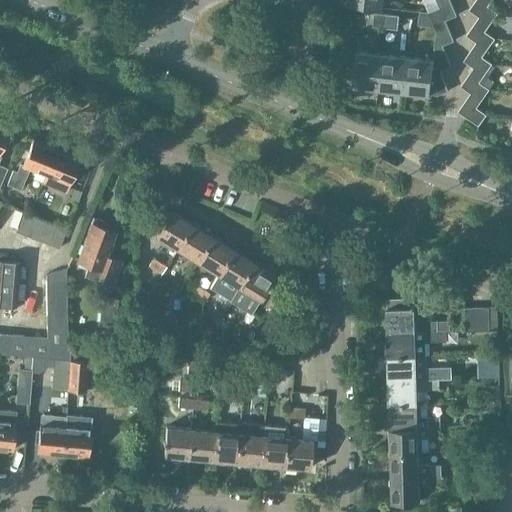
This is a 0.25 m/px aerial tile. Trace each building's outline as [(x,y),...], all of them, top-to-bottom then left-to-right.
[(384,0),(349,0),(349,5),(384,9),(384,0)] [(436,0),(440,9),(446,21),(457,17),(450,0),(436,0)] [(477,0),(470,11),(480,18),(488,7),(492,0),(477,0)] [(467,36),(477,43),(486,31),(497,14),(488,7),(480,18),(467,36)] [(435,28),(437,33),(444,46),(455,42),(446,21),(440,9),(429,13),(420,12),(419,26),(435,28)] [(373,28),(387,29),(388,15),(375,14),(373,28)] [(388,15),(387,29),(398,30),(399,17),(388,15)] [(464,61),(474,68),(483,57),(493,42),(496,38),(486,31),(477,43),(464,61)] [(437,33),(434,61),(441,71),(451,67),(444,46),(437,33)] [(353,87),(379,90),(383,55),(357,52),(353,87)] [(379,90),(404,93),(408,58),(383,55),(379,90)] [(461,87),(471,94),(480,82),(492,65),(483,57),(474,68),(461,87)] [(404,93),(431,95),(434,61),(408,58),(404,93)] [(434,61),(431,95),(438,96),(449,92),(441,71),(434,61)] [(471,94),(466,101),(477,109),(487,94),(491,89),(480,82),(471,94)] [(477,109),(466,101),(459,112),(479,126),(487,115),(477,109)] [(0,152),(9,131),(0,126),(0,152)] [(22,167),(29,170),(45,177),(57,150),(33,140),(23,165),(22,167)] [(57,150),(45,177),(43,183),(66,193),(80,159),(57,150)] [(21,191),(29,170),(22,167),(23,165),(20,164),(17,172),(13,171),(7,185),(21,191)] [(69,200),(77,203),(82,191),(74,188),(69,200)] [(155,236),(176,250),(192,225),(171,212),(155,236)] [(16,232),(38,241),(46,221),(24,213),(16,232)] [(88,230),(77,262),(89,266),(85,277),(113,288),(123,261),(107,255),(116,230),(108,227),(106,223),(104,220),(100,218),(97,217),(93,216),(88,230)] [(38,241),(49,245),(56,225),(46,221),(38,241)] [(56,225),(49,245),(59,249),(67,229),(56,225)] [(176,250),(197,262),(212,237),(192,225),(176,250)] [(197,262),(217,275),(233,250),(212,237),(197,262)] [(217,275),(238,288),(254,263),(233,250),(217,275)] [(149,267),(158,273),(163,265),(154,259),(149,267)] [(20,263),(0,261),(0,306),(16,308),(20,263)] [(254,263),(238,288),(259,301),(267,288),(274,278),(275,276),(254,263)] [(46,275),(47,315),(67,315),(67,269),(46,275)] [(274,278),(267,288),(273,292),(275,293),(279,296),(285,285),(280,282),(274,278)] [(190,292),(202,300),(207,291),(195,284),(190,292)] [(387,297),(388,333),(416,333),(416,332),(447,331),(450,331),(450,321),(416,322),(415,297),(387,297)] [(103,298),(101,325),(116,327),(115,333),(124,334),(126,315),(117,314),(118,299),(103,298)] [(478,332),(478,307),(465,308),(466,332),(478,332)] [(490,307),(478,307),(478,332),(490,332),(490,307)] [(47,315),(47,338),(48,339),(68,338),(67,315),(47,315)] [(262,347),(277,351),(283,329),(269,325),(262,347)] [(170,327),(157,327),(157,348),(170,348),(170,327)] [(388,333),(389,357),(427,356),(427,343),(438,342),(447,342),(447,331),(416,332),(416,333),(388,333)] [(0,347),(0,355),(10,356),(12,335),(1,334),(0,347)] [(10,356),(22,357),(24,336),(12,335),(10,356)] [(52,359),(54,360),(70,361),(70,352),(68,352),(68,338),(48,339),(47,338),(24,336),(22,357),(25,357),(52,359)] [(220,347),(210,344),(206,357),(217,360),(220,347)] [(485,373),(500,372),(499,355),(484,355),(485,373)] [(427,356),(389,357),(389,381),(418,380),(439,379),(439,369),(427,370),(427,356)] [(52,359),(25,357),(24,370),(19,369),(16,404),(29,405),(32,372),(40,373),(40,367),(51,368),(52,359)] [(125,357),(101,357),(100,367),(124,368),(125,357)] [(70,361),(54,360),(52,388),(67,390),(68,391),(70,361)] [(70,361),(68,391),(86,393),(88,363),(70,361)] [(195,366),(193,374),(220,378),(221,369),(195,366)] [(270,367),(269,379),(285,380),(286,368),(270,367)] [(251,380),(250,396),(258,397),(258,396),(266,397),(268,376),(260,375),(259,381),(251,380)] [(217,403),(228,404),(230,404),(230,403),(232,380),(219,379),(217,403)] [(418,380),(418,381),(427,381),(427,391),(440,390),(439,379),(418,380)] [(192,381),(183,380),(183,391),(192,392),(192,381)] [(389,381),(390,405),(418,404),(418,381),(418,380),(389,381)] [(489,400),(501,399),(500,386),(489,386),(489,400)] [(129,392),(117,390),(116,405),(128,406),(129,392)] [(178,408),(192,409),(193,400),(180,398),(178,408)] [(193,400),(192,409),(207,410),(209,401),(193,400)] [(488,413),(500,412),(500,401),(487,402),(488,413)] [(390,405),(391,429),(419,428),(428,428),(441,427),(441,417),(428,418),(427,404),(418,404),(390,405)] [(304,419),(304,417),(305,409),(288,408),(287,418),(304,419)] [(0,409),(0,449),(13,450),(17,411),(0,409)] [(38,453),(63,455),(67,415),(41,413),(38,453)] [(67,415),(63,455),(88,457),(92,417),(67,415)] [(304,417),(304,419),(302,435),(304,436),(304,439),(288,437),(285,466),(310,469),(313,439),(318,440),(317,447),(325,447),(326,436),(324,435),(325,419),(304,417)] [(213,460),(237,462),(238,448),(239,433),(240,424),(216,422),(215,431),(213,460)] [(237,462),(261,464),(264,435),(264,426),(240,424),(239,433),(238,448),(237,462)] [(164,456),(189,458),(191,429),(166,427),(164,456)] [(391,453),(419,452),(430,452),(430,438),(441,438),(441,427),(428,428),(419,428),(391,429),(391,453)] [(189,458),(213,460),(215,431),(191,429),(189,458)] [(261,464),(285,466),(288,437),(264,435),(261,464)] [(391,453),(392,477),(420,476),(429,476),(442,476),(442,465),(429,466),(420,466),(419,452),(391,453)] [(420,476),(392,477),(392,502),(421,501),(420,487),(443,486),(442,476),(429,476),(420,476)] [(484,476),(485,500),(501,500),(500,476),(484,476)]
